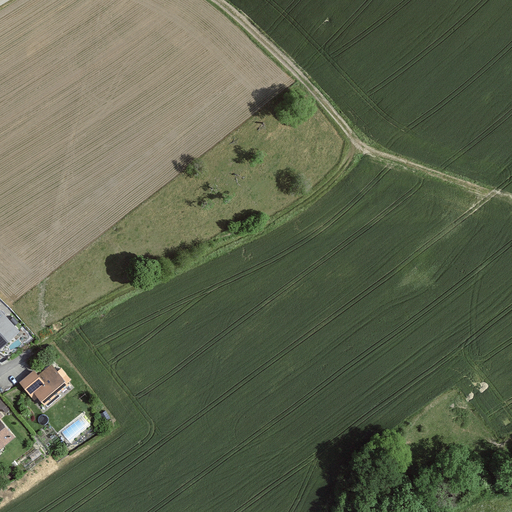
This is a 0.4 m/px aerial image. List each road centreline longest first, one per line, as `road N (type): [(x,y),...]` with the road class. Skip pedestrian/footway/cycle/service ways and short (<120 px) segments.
road 1 (track): [(45,346),(285,210),(338,172),(355,145)]
road 2 (track): [(511,198),(355,145),(227,0)]
